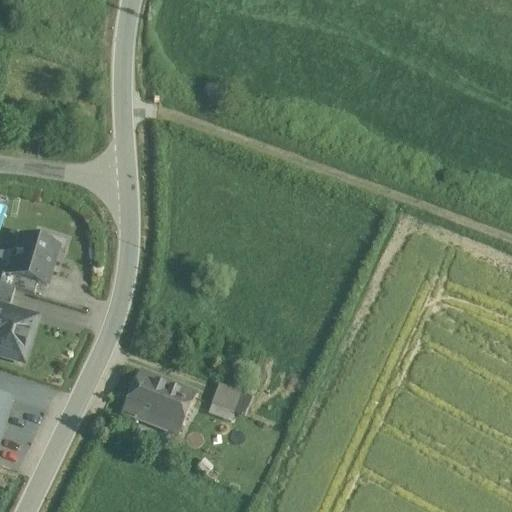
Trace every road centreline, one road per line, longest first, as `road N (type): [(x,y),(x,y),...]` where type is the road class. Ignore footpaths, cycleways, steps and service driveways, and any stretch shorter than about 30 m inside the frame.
road 1 (unclassified): [(26,511),(102,360),(128,265),(130,180)]
road 2 (unclassified): [(130,180),(127,66),(136,0)]
road 3 (residential): [(0,164),(130,180)]
